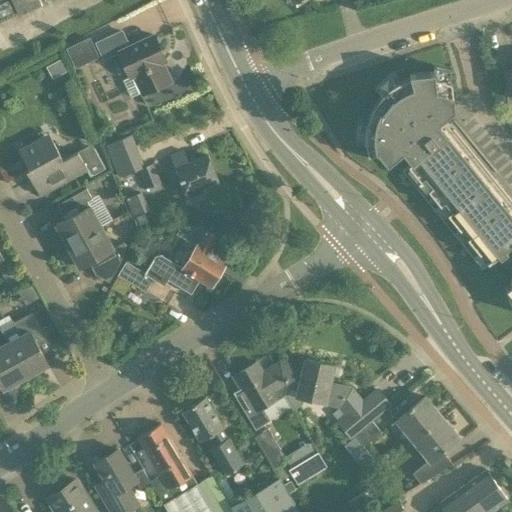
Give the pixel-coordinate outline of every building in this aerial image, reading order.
[(13,0),(19,13),(43,2),(42,0),(13,0)] [(100,38),(124,26),(123,24),(115,28),(112,22),(96,30),(100,38)] [(131,96),(140,92),(141,93),(169,81),(155,50),(160,48),(153,34),(128,45),(121,30),(95,41),(102,57),(117,51),(128,76),(123,78),(131,96)] [(59,59),(46,67),(52,77),(65,70),(59,59)] [(511,70),(503,71),(508,117),(511,116),(511,70)] [(487,264),(511,243),(511,215),(437,123),(454,110),(451,82),(446,80),(441,79),(437,78),(434,77),(434,72),(408,75),(409,77),(405,78),(400,80),(396,82),(394,84),(390,86),(386,89),(384,91),(380,95),(379,97),(376,100),(373,105),(371,109),(370,111),(368,115),(367,118),(366,120),(366,122),(365,125),(365,127),(364,132),(364,137),(365,142),(365,144),(365,147),(366,151),(367,155),(376,152),(387,164),(402,152),(411,163),(407,166),(487,264)] [(29,168),(26,170),(40,195),(87,169),(77,151),(62,159),(48,133),(19,149),(29,168)] [(119,176),(140,168),(143,166),(130,134),(106,144),(119,176)] [(188,155),(190,161),(188,162),(183,150),(170,156),(188,198),(204,191),(203,188),(219,181),(207,154),(197,158),(194,153),(188,155)] [(151,164),(139,169),(147,187),(159,182),(151,164)] [(56,224),(66,244),(100,225),(112,219),(98,194),(91,198),(86,188),(72,196),(57,204),(62,220),(56,224)] [(126,195),(131,214),(147,210),(142,191),(126,195)] [(113,248),(100,225),(66,244),(79,267),(88,262),(95,274),(109,282),(123,255),(125,246),(123,242),(113,248)] [(195,246),(181,267),(161,254),(156,256),(145,272),(126,261),(117,275),(145,292),(154,278),(163,284),(168,277),(191,292),(200,279),(210,286),(227,260),(210,249),(218,237),(202,227),(179,227),(176,233),(195,246)] [(142,233),(138,241),(147,246),(151,237),(142,233)] [(0,327),(0,328),(7,342),(26,376),(48,364),(36,342),(45,336),(40,328),(35,317),(32,312),(13,322),(12,321),(0,327)] [(40,314),(35,317),(40,328),(45,325),(40,314)] [(0,382),(3,388),(26,376),(7,342),(0,346),(0,382)] [(286,380),(285,386),(299,390),(298,395),(341,405),(348,414),(339,421),(350,435),(389,403),(378,389),(362,402),(351,389),(327,383),(332,364),(306,358),(304,370),(294,367),(294,366),(288,364),(284,380),(286,380)] [(256,362),(233,375),(242,389),(234,394),(255,429),(264,423),(270,420),(262,407),(283,394),(285,386),(286,380),(284,380),(288,364),(280,363),(263,373),(256,362)] [(244,463),(223,429),(225,428),(206,396),(183,411),(202,442),(212,435),(218,446),(212,449),(227,474),(244,463)] [(396,420),(413,440),(441,417),(424,397),(396,420)] [(458,438),(441,417),(413,440),(429,459),(412,473),(420,483),(452,464),(442,452),(458,438)] [(380,431),(372,421),(355,435),(363,445),(380,431)] [(150,481),(168,511),(233,511),(211,475),(197,483),(161,423),(138,436),(161,474),(150,481)] [(255,437),(267,457),(281,448),(269,429),(255,437)] [(281,448),(267,457),(274,468),(287,460),(281,448)] [(139,488),(150,481),(141,466),(131,473),(117,450),(96,463),(111,488),(101,494),(112,511),(136,511),(133,507),(139,504),(127,484),(134,479),(139,488)] [(317,451),(288,468),(297,484),(326,466),(317,451)] [(441,500),(448,511),(456,511),(496,484),(486,469),(441,500)] [(237,511),(299,511),(288,492),(283,484),(278,474),(231,502),(237,511)] [(290,480),(283,484),(288,492),(295,488),(290,480)] [(91,511),(73,481),(47,496),(56,511),(91,511)] [(488,511),(507,499),(496,484),(456,511),(488,511)] [(406,511),(397,496),(376,509),(377,511),(406,511)]
